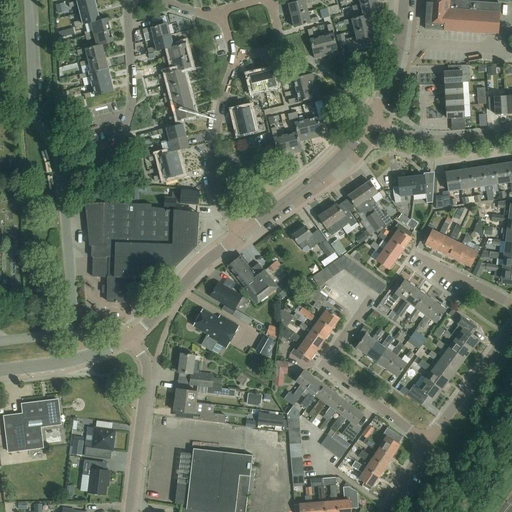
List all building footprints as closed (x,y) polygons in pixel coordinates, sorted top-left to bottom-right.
[(80,13),(97,9),(94,0),(83,0),(69,4),(70,8),(78,5),(80,13)] [(304,0),(288,4),(291,16),(307,12),(306,5),(314,3),(313,0),(304,0)] [(461,0),(427,0),(427,1),(428,2),(428,8),(427,8),(426,29),(498,33),(500,4),(462,1),(461,0)] [(364,17),(368,16),(380,13),(377,1),(361,5),(352,7),(353,11),(362,9),(364,16),(364,17)] [(97,9),(80,13),(82,21),(74,23),(75,28),(92,24),(92,23),(100,21),(100,20),(97,9)] [(309,19),(307,12),(291,16),(294,28),(319,22),(318,17),(309,19)] [(355,31),(371,27),(368,16),(364,17),(364,16),(343,21),(344,26),(353,24),(355,31)] [(100,21),(92,23),(92,24),(93,31),(85,33),(81,34),(82,38),(110,30),(107,19),(100,20),(100,21)] [(154,40),(171,35),(168,23),(164,25),(162,20),(153,23),(154,27),(142,30),(144,35),(152,32),(154,40)] [(330,36),(322,38),(326,56),(338,53),(331,24),(327,25),(330,36)] [(374,39),(371,27),(355,31),(356,37),(346,40),(349,54),(361,51),(359,42),(374,39)] [(113,42),(110,30),(82,38),(83,42),(87,41),(95,39),(97,46),(102,45),(113,42)] [(173,47),(171,35),(154,40),(156,47),(147,49),(148,54),(169,49),(168,48),(173,47)] [(314,59),(326,56),(322,38),(309,40),(314,59)] [(162,58),(163,62),(188,56),(185,44),(173,47),(168,48),(169,49),(171,56),(162,58)] [(88,61),(105,56),(102,45),(97,46),(77,51),(78,55),(86,53),(88,61)] [(108,68),(105,56),(88,61),(80,63),(81,67),(89,65),(91,72),(108,68)] [(191,68),(188,56),(163,62),(164,67),(173,65),(174,71),(174,72),(183,70),(191,68)] [(444,84),(462,83),(470,82),(469,65),(461,65),(447,66),(448,72),(443,72),(444,84)] [(108,68),(91,72),(79,75),(81,82),(91,79),(92,84),(111,80),(108,68)] [(170,85),(186,81),(183,70),(174,72),(174,71),(158,75),(159,80),(168,78),(170,85)] [(273,70),(261,73),(265,89),(272,87),(274,96),(279,95),(273,70)] [(258,91),(265,89),(261,73),(249,76),(255,101),(260,100),(258,91)] [(293,79),(296,91),(314,86),(312,74),(293,79)] [(114,92),(111,80),(92,84),(95,97),(114,92)] [(189,93),(186,81),(170,85),(171,92),(163,94),(164,99),(189,93)] [(444,84),(445,95),(463,94),(462,83),(444,84)] [(314,86),(296,91),(299,103),(317,98),(314,86)] [(192,104),(189,93),(164,99),(165,103),(174,101),(176,108),(192,104)] [(463,106),(463,94),(445,95),(446,107),(463,106)] [(495,115),(507,114),(506,96),(488,97),(489,111),(495,110),(495,115)] [(192,104),(176,108),(177,116),(169,118),(170,122),(195,116),(192,104)] [(233,111),(236,123),(252,119),(251,112),(259,110),(258,105),(233,111)] [(464,123),(463,106),(446,107),(446,118),(451,118),(451,124),(464,123)] [(298,118),(297,112),(288,115),(290,121),(298,118)] [(318,118),(306,121),(311,139),(322,136),(318,118)] [(487,125),(484,118),(478,121),(481,128),(487,125)] [(254,127),(252,119),(236,123),(239,135),(264,129),(263,125),(254,127)] [(299,142),(311,139),(306,121),(294,124),(296,133),(297,133),(299,142)] [(167,133),(169,140),(186,136),(183,124),(158,131),(159,135),(167,133)] [(297,133),(296,133),(285,136),(290,155),(301,152),(299,142),(297,133)] [(172,152),(176,151),(177,151),(189,148),(186,136),(169,140),(161,142),(162,147),(170,145),(172,152)] [(290,155),(285,136),(273,139),(278,157),(290,155)] [(157,155),(161,168),(180,163),(177,151),(176,151),(172,152),(157,155)] [(183,175),(180,163),(161,168),(164,180),(183,175)] [(498,184),(510,182),(507,164),(495,166),(498,184)] [(485,185),(498,184),(495,166),(483,167),(485,185)] [(483,167),(470,169),(473,187),(485,185),(483,167)] [(461,189),(473,187),(470,169),(458,171),(461,189)] [(448,191),(461,189),(458,171),(446,173),(448,191)] [(424,175),(411,176),(413,195),(426,194),(427,203),(430,203),(432,189),(431,182),(425,183),(424,175)] [(413,195),(411,176),(398,178),(399,186),(393,187),(394,196),(395,203),(401,202),(400,197),(413,195)] [(369,181),(359,189),(384,225),(389,222),(372,197),(376,195),(375,193),(377,192),(369,181)] [(164,209),(175,210),(175,203),(182,203),(183,205),(187,206),(188,204),(198,205),(199,191),(181,189),(181,192),(172,191),(171,198),(165,198),(164,209)] [(384,225),(359,189),(348,196),(360,214),(362,213),(375,231),(384,225)] [(450,200),(449,192),(442,193),(444,208),(456,206),(455,200),(450,200)] [(507,205),(508,200),(498,203),(498,208),(504,209),(504,205),(507,205)] [(337,204),(329,210),(334,217),(334,216),(342,228),(349,223),(351,227),(357,223),(343,203),(338,206),(337,204)] [(175,210),(164,209),(151,207),(151,205),(145,205),(103,204),(96,204),(84,205),(89,246),(91,246),(91,257),(93,257),(92,277),(108,277),(108,286),(102,286),(102,293),(108,293),(107,302),(125,302),(125,278),(146,278),(147,275),(162,275),(194,245),(195,223),(198,223),(199,213),(175,210)] [(334,217),(329,210),(319,217),(331,235),(342,228),(334,216),(334,217)] [(511,229),(511,216),(509,216),(509,217),(492,215),(491,221),(508,223),(507,229),(511,229)] [(483,235),(479,220),(474,232),(482,236),(483,235)] [(437,250),(443,236),(449,224),(444,222),(438,234),(432,231),(434,227),(429,225),(424,236),(428,238),(425,244),(437,250)] [(398,230),(391,240),(403,249),(411,239),(410,238),(413,234),(398,223),(394,228),(398,230)] [(437,250),(448,255),(454,241),(461,227),(456,225),(449,239),(443,236),(437,250)] [(311,235),(305,226),(292,235),(301,249),(308,244),(304,240),(308,237),(314,246),(320,243),(313,233),(311,235)] [(493,228),(485,227),(484,235),(484,238),(487,238),(487,235),(492,236),(493,228)] [(375,232),(372,228),(365,233),(368,237),(375,232)] [(511,241),(511,229),(507,229),(507,230),(502,229),(502,234),(507,235),(506,241),(511,241)] [(332,249),(318,230),(314,233),(321,244),(320,245),(326,254),(332,249)] [(367,239),(362,232),(355,237),(360,244),(367,239)] [(396,259),(403,249),(391,240),(386,236),(380,232),(378,235),(377,236),(383,240),(382,241),(387,245),(384,250),(396,259)] [(459,261),(466,247),(471,236),(467,234),(461,245),(454,241),(448,255),(459,261)] [(466,247),(459,261),(470,266),(483,241),(478,239),(472,250),(466,247)] [(396,259),(384,250),(373,242),(370,246),(376,250),(375,251),(380,255),(376,260),(389,269),(396,259)] [(344,253),(337,243),(332,247),(339,257),(344,253)] [(266,256),(271,264),(279,259),(274,251),(266,256)] [(511,254),(504,253),(490,251),(489,258),(503,259),(503,265),(511,266),(511,254)] [(359,257),(352,253),(350,256),(356,261),(359,257)] [(344,270),(349,273),(356,264),(344,256),(338,260),(344,270)] [(256,277),(240,257),(228,266),(258,303),(278,287),(264,270),(256,277)] [(339,273),(344,270),(338,260),(332,264),(339,273)] [(334,276),(339,273),(332,264),(327,267),(334,276)] [(356,264),(349,273),(354,277),(361,267),(356,264)] [(511,266),(503,265),(502,266),(486,264),(485,270),(502,272),(501,278),(508,279),(507,283),(511,283),(511,266)] [(327,267),(323,271),(329,280),(334,276),(327,267)] [(366,271),(361,267),(354,277),(359,280),(366,271)] [(329,280),(323,271),(318,274),(324,283),(329,280)] [(366,271),(359,280),(365,284),(371,275),(366,271)] [(319,287),(324,283),(318,274),(312,278),(319,287)] [(377,278),(371,275),(365,284),(370,288),(377,278)] [(370,288),(375,292),(382,282),(377,278),(370,288)] [(406,301),(415,288),(404,280),(392,298),(387,294),(377,309),(386,316),(396,301),(396,302),(400,296),(406,301)] [(382,282),(375,292),(380,295),(386,285),(382,282)] [(241,296),(219,283),(211,296),(225,304),(222,309),(232,316),(236,311),(234,309),(241,296)] [(425,295),(415,288),(406,301),(396,314),(400,318),(406,310),(411,313),(408,318),(425,295)] [(323,315),(319,320),(331,329),(339,319),(322,306),(328,298),(318,291),(312,299),(316,302),(313,306),(318,310),(317,311),(323,315)] [(425,315),(434,302),(425,295),(408,318),(412,321),(419,310),(425,315)] [(434,302),(425,315),(418,325),(422,328),(426,323),(430,318),(436,322),(445,310),(434,302)] [(306,326),(324,339),(331,329),(319,320),(302,308),(299,312),(316,324),(312,330),(306,326)] [(218,319),(203,310),(194,325),(203,331),(204,332),(206,334),(208,333),(209,334),(203,346),(210,350),(214,343),(226,350),(239,326),(220,315),(218,319)] [(243,315),(236,311),(233,316),(240,320),(243,315)] [(452,335),(471,349),(478,339),(471,334),(476,328),(460,316),(454,323),(459,326),(452,335)] [(317,349),(324,339),(306,326),(301,323),(299,326),(304,330),(304,331),(309,334),(305,340),(317,349)] [(280,328),(270,325),(266,334),(276,338),(280,328)] [(293,333),(287,328),(281,336),(287,340),(293,333)] [(367,355),(376,342),(383,332),(379,329),(372,339),(366,335),(368,332),(363,328),(356,338),(361,341),(356,347),(367,355)] [(431,333),(426,329),(417,342),(422,346),(431,333)] [(452,335),(446,331),(443,336),(448,340),(452,335)] [(317,349),(305,340),(294,332),(291,336),(302,344),(298,350),(294,348),(291,353),(300,360),(304,355),(309,359),(317,349)] [(463,359),(471,349),(452,335),(456,338),(449,348),(463,359)] [(377,362),(387,369),(396,357),(405,343),(402,341),(397,349),(390,344),(386,349),(377,362)] [(444,345),(439,341),(436,345),(441,349),(444,345)] [(376,342),(367,355),(377,362),(386,349),(376,342)] [(427,357),(431,350),(423,346),(419,353),(427,357)] [(441,359),(456,369),(463,359),(449,348),(441,359)] [(401,361),(396,357),(387,369),(397,377),(414,354),(410,351),(406,357),(405,356),(401,361)] [(199,386),(221,388),(222,379),(213,378),(200,376),(201,371),(198,370),(199,361),(194,361),(194,355),(181,354),(179,354),(178,360),(180,360),(178,372),(191,373),(189,384),(199,385),(199,386)] [(441,389),(449,379),(434,369),(422,359),(418,365),(430,374),(426,379),(441,389)] [(456,369),(441,359),(434,369),(449,379),(456,369)] [(294,405),(300,397),(314,378),(303,370),(295,381),(301,385),(293,394),(290,392),(285,398),(294,405)] [(284,373),(275,372),(274,386),(283,387),(284,373)] [(324,385),(314,378),(300,397),(306,389),(310,392),(301,405),(306,409),(316,396),(324,385)] [(441,389),(426,379),(419,389),(414,385),(406,395),(421,406),(428,396),(434,400),(441,389)] [(334,393),(324,385),(316,396),(320,400),(309,415),(315,419),(326,404),(334,393)] [(221,388),(199,386),(198,392),(234,397),(235,391),(221,389),(221,388)] [(177,389),(175,400),(196,402),(197,391),(177,389)] [(336,411),(344,400),(334,393),(326,404),(331,407),(323,418),(328,421),(336,411)] [(250,404),(263,405),(264,395),(251,394),(250,404)] [(59,407),(58,399),(22,404),(23,413),(4,416),(9,452),(43,447),(41,427),(33,428),(32,420),(44,419),(44,426),(59,424),(57,407),(59,407)] [(195,413),(196,402),(175,400),(174,411),(195,413)] [(354,408),(344,400),(336,411),(340,414),(330,428),(335,433),(346,418),(354,408)] [(364,415),(354,408),(346,418),(351,422),(342,434),(352,441),(361,429),(356,425),(364,415)] [(283,416),(259,413),(257,424),(282,427),(283,416)] [(218,416),(204,414),(203,421),(217,422),(218,416)] [(381,432),(388,424),(380,417),(373,424),(381,432)] [(228,436),(257,437),(258,426),(228,425),(228,436)] [(374,429),(368,425),(362,435),(367,439),(374,429)] [(380,447),(393,455),(399,445),(397,443),(401,437),(387,427),(382,434),(386,437),(380,447)] [(84,456),(99,458),(100,449),(113,450),(115,430),(95,428),(93,447),(85,446),(84,456)] [(321,445),(325,448),(332,439),(327,436),(321,445)] [(373,458),(386,466),(393,455),(380,447),(366,438),(363,442),(377,451),(373,458)] [(330,452),(337,443),(332,439),(325,448),(330,452)] [(335,455),(342,446),(337,443),(330,452),(335,455)] [(342,446),(335,455),(339,459),(346,449),(342,446)] [(179,511),(244,511),(251,455),(193,449),(189,487),(177,486),(175,504),(180,504),(179,511)] [(386,466),(373,458),(362,451),(360,454),(370,462),(366,468),(379,477),(386,466)] [(110,471),(95,469),(96,461),(85,460),(83,475),(90,476),(88,492),(105,495),(107,485),(107,481),(109,481),(110,471)] [(370,490),(379,477),(366,468),(355,461),(352,466),(363,473),(359,479),(365,483),(363,485),(370,490)] [(324,502),(325,511),(338,511),(337,501),(336,488),(335,478),(323,479),(323,483),(329,483),(330,486),(330,489),(331,502),(325,502),(324,502)] [(312,511),(325,511),(324,502),(323,481),(321,482),(319,485),(319,487),(318,487),(319,503),(312,503),(312,511)] [(337,501),(338,511),(350,511),(350,508),(358,508),(357,492),(348,486),(343,487),(344,500),(337,501)] [(300,511),(312,511),(312,503),(311,487),(306,487),(307,497),(306,497),(306,504),(299,504),(300,511)]
